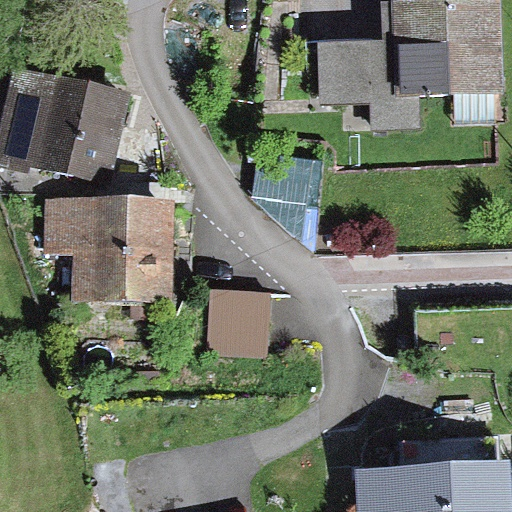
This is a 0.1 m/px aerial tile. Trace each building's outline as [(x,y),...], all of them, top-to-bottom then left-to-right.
[(511,11),(396,12),(396,55),(332,56),(333,110),(511,108),(511,11)] [(144,106),(16,75),(0,140),(0,164),(122,195),(144,106)] [(188,312),(188,209),(50,210),(50,257),(76,257),(76,313),(188,312)] [(274,305),(222,299),(215,355),(267,361),(274,305)] [(505,511),(504,485),(371,491),(371,511),(505,511)]
